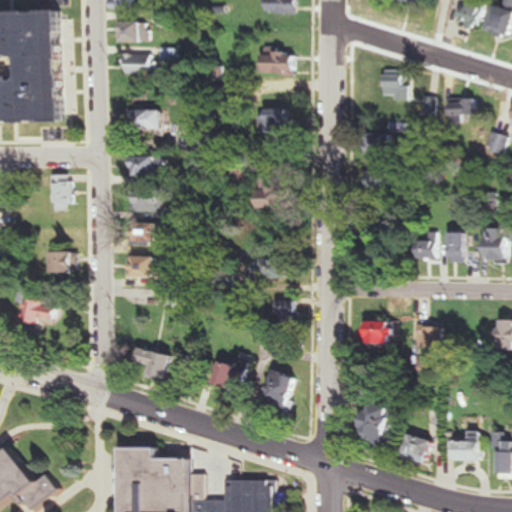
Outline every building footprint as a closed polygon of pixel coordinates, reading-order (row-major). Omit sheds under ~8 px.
[(10,0),(0,0),(0,18),(10,18),(10,0)] [(20,0),(21,22),(35,22),(35,16),(46,16),(46,0),(20,0)] [(114,0),(114,10),(141,10),(141,0),(114,0)] [(302,14),(301,0),(269,0),(270,14),(302,14)] [(447,0),(414,0),(414,2),(445,9),(447,0)] [(462,21),(485,29),(492,10),(469,2),(462,21)] [(511,9),(502,7),(495,33),(511,37),(511,9)] [(126,20),(127,42),(155,41),(154,20),(126,20)] [(70,57),(70,28),(54,28),(54,57),(70,57)] [(270,74),(303,74),(303,45),(270,45),(270,74)] [(183,49),(167,49),(167,58),(183,58),(183,49)] [(162,74),(162,54),(127,54),(127,74),(162,74)] [(413,72),(389,72),(389,99),(413,99),(413,72)] [(67,121),(67,95),(31,95),(31,113),(37,113),(37,121),(67,121)] [(442,96),(429,96),(428,117),(441,117),(442,96)] [(12,100),(0,100),(0,127),(12,127),(12,100)] [(470,117),(485,117),(485,100),(455,100),(455,125),(470,125),(470,117)] [(511,106),(499,106),(499,152),(511,152),(511,106)] [(296,136),(296,107),(274,107),(274,136),(296,136)] [(134,129),(170,129),(170,108),(134,108),(134,129)] [(372,153),(399,153),(399,133),(372,133),(372,153)] [(139,174),(172,174),(172,155),(139,155),(139,174)] [(369,188),(404,188),(404,170),(369,170),(369,188)] [(59,206),(76,206),(76,182),(59,182),(59,206)] [(267,209),(292,206),(290,188),(265,190),(267,209)] [(143,210),(169,210),(169,189),(143,189),(143,210)] [(501,197),(475,197),(475,216),(501,216),(501,197)] [(370,263),(393,263),(393,219),(370,219),(370,263)] [(142,221),(142,243),(166,243),(166,221),(142,221)] [(511,228),(493,228),(493,262),(511,261),(511,228)] [(474,231),(455,231),(455,262),(474,262),(474,231)] [(445,258),(445,232),(421,232),(421,258),(445,258)] [(15,234),(0,234),(0,245),(15,245),(15,234)] [(83,271),(83,250),(58,250),(58,271),(83,271)] [(171,254),(139,254),(139,277),(171,277),(171,254)] [(296,278),(295,257),(256,257),(256,279),(296,278)] [(48,321),(48,317),(65,317),(65,296),(32,296),(32,321),(48,321)] [(295,322),(303,322),(303,301),(282,301),(282,312),(295,312),(295,322)] [(375,341),(401,341),(401,318),(375,318),(375,341)] [(448,324),(421,324),(421,348),(448,348),(448,324)] [(158,364),(156,378),(176,379),(179,351),(146,348),(144,362),(158,364)] [(243,389),(260,362),(246,353),(229,380),(243,389)] [(303,374),(276,371),(272,411),(299,414),(303,374)] [(402,408),(375,400),(365,434),(392,442),(402,408)] [(490,430),(476,430),(476,439),(454,439),(454,460),(490,460),(490,430)] [(442,440),(418,433),(412,456),(436,462),(442,440)] [(0,511),(25,495),(37,511),(66,487),(56,476),(48,479),(25,448),(17,450),(12,445),(0,444),(0,511)] [(282,481),(280,511),(126,511),(128,445),(130,445),(196,447),(197,457),(207,459),(206,473),(211,473),(213,500),(236,501),(235,487),(239,484),(239,478),(282,481)]
